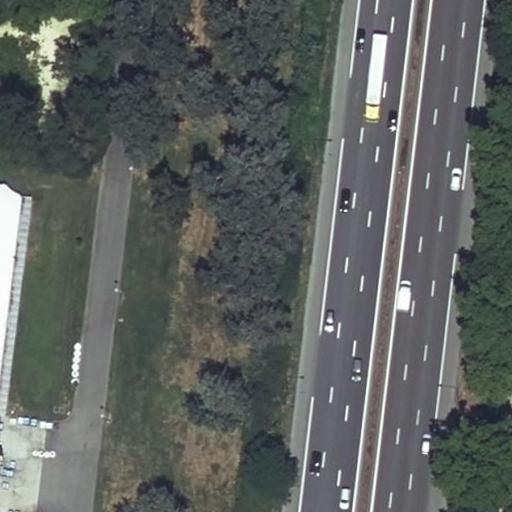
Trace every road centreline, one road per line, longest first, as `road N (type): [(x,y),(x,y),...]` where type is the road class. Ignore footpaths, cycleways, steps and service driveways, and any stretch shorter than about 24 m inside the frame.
road 1 (motorway): [(398,511),(457,0)]
road 2 (motorway): [(387,0),(328,511)]
